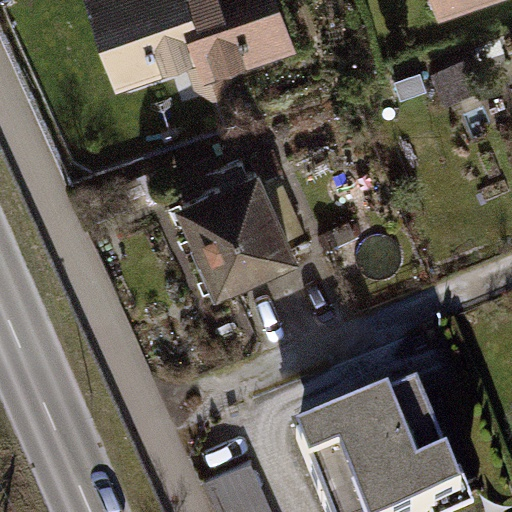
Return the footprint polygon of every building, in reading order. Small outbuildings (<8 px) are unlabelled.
[(95,0),(114,56),(152,43),(157,59),(188,49),(194,67),(208,63),(186,0),(95,0)] [(277,0),(186,0),(208,63),(251,48),(246,33),(284,20),(277,0)] [(256,165),(186,198),(204,237),(194,242),(214,284),(295,245),(256,165)] [(456,340),(425,353),(439,387),(470,375),(456,340)] [(418,388),(298,436),(328,511),(439,511),(464,502),(418,388)] [(276,511),(253,459),(205,480),(219,511),(276,511)]
